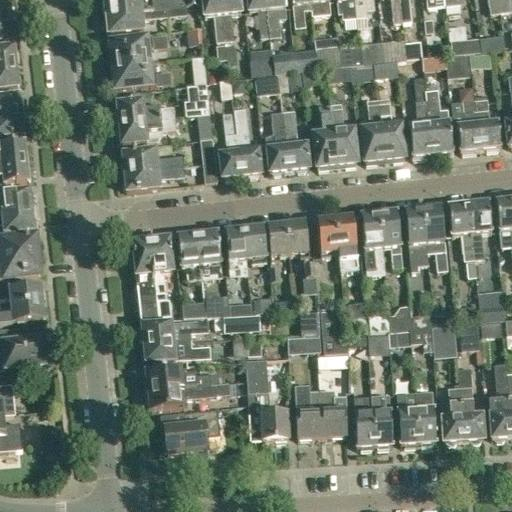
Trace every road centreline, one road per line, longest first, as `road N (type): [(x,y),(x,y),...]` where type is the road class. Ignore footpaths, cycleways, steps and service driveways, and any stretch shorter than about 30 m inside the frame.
road 1 (residential): [(80,226),(511,184)]
road 2 (residential): [(511,493),(158,511)]
road 3 (tertiary): [(111,511),(80,226)]
road 4 (tertiary): [(80,226),(55,0)]
